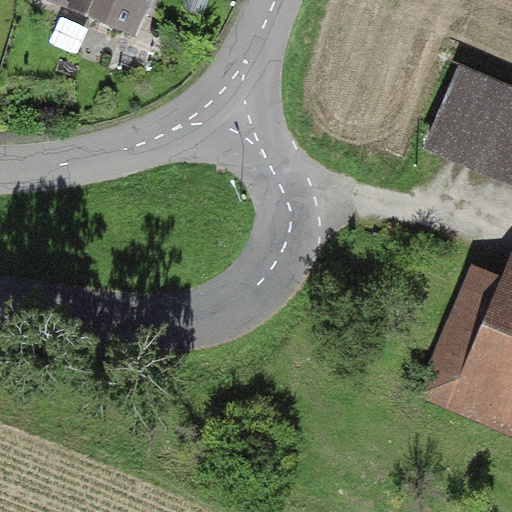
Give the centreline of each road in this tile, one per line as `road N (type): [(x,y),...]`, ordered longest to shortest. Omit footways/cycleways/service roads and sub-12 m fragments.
road 1 (residential): [(230,109),(265,151),(289,199),(291,234),(277,268),(244,301),(185,320),(110,320),(0,304)]
road 2 (residential): [(0,170),(113,154),(230,109)]
